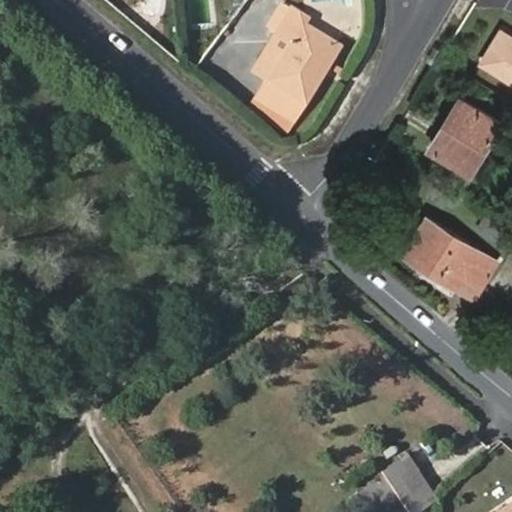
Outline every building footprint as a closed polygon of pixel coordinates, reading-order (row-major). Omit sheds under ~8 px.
[(302,79),(319,52),(293,33),(296,26),(271,9),(255,32),(266,40),(241,75),(257,86),(244,105),(280,129),(310,83),(302,79)] [(511,80),(511,36),(503,31),(483,63),(511,80)] [(310,83),(327,57),(319,52),(302,79),(310,83)] [(504,123),(462,97),(432,148),(473,173),(504,123)] [(500,261),(428,216),(405,254),(466,291),(472,282),(483,288),(500,261)] [(505,247),(511,236),(511,231),(487,216),(478,230),(505,247)] [(466,291),(477,299),(483,288),(472,282),(466,291)] [(405,511),(379,474),(348,496),(358,511),(405,511)] [(511,511),(511,507),(509,503),(495,511),(511,511)]
